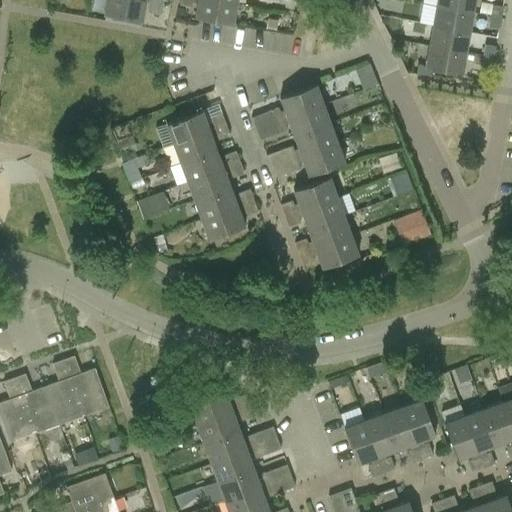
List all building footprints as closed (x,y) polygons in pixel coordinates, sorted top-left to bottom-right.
[(144,7),(149,8),(150,0),(148,0),(106,0),(104,14),(142,20),(144,7)] [(150,0),(149,8),(148,13),(160,15),(163,3),(150,0)] [(233,24),(236,3),(220,0),(192,0),(192,2),(197,3),(195,17),(233,24)] [(436,0),(436,6),(473,13),(475,0),(436,0)] [(478,13),(489,15),(489,16),(501,18),(503,7),(492,5),(492,4),(481,2),(478,13)] [(469,33),(473,13),(436,6),(432,26),(469,33)] [(499,29),(501,18),(489,16),(487,27),(499,29)] [(432,26),(428,46),(466,53),(469,33),(432,26)] [(484,44),(482,55),(493,57),(495,46),(484,44)] [(462,73),(466,53),(428,46),(425,66),(462,73)] [(492,68),(493,57),(482,55),(480,66),(492,68)] [(369,63),(351,68),(357,88),(375,83),(369,63)] [(284,110),(278,113),(281,119),(323,104),(316,85),(280,98),(284,110)] [(289,125),(294,136),(330,123),(323,104),(281,119),(283,127),(289,125)] [(252,119),(256,129),(281,119),(278,113),(277,109),(252,119)] [(202,110),(166,123),(165,124),(155,128),(163,147),(173,143),(214,128),(212,122),(207,123),(202,110)] [(214,128),(226,124),(222,113),(210,117),(212,122),(214,128)] [(285,131),(283,127),(281,119),(256,129),(260,140),(285,131)] [(298,148),(292,151),(295,157),(337,142),(330,123),(294,136),(298,148)] [(230,135),(226,124),(214,128),(217,135),(218,140),(230,135)] [(212,137),(217,135),(214,128),(173,143),(180,162),(217,149),(212,137)] [(115,143),(119,156),(138,150),(133,136),(115,143)] [(344,162),(337,142),(295,157),(297,165),(303,162),(308,175),(344,162)] [(266,156),(270,167),(295,157),(292,151),(291,146),(266,156)] [(180,162),(187,181),(228,166),(226,160),(221,161),(217,149),(180,162)] [(382,170),(398,165),(394,151),(378,156),(382,170)] [(226,160),(228,166),(239,162),(235,152),(224,156),(226,160)] [(299,169),(297,165),(295,157),(270,167),(274,178),(299,169)] [(243,173),(239,162),(228,166),(231,173),(232,177),(243,173)] [(187,181),(194,200),(230,187),(226,175),(231,173),(228,166),(187,181)] [(298,203),(293,205),(295,212),(337,197),(330,177),(293,190),(298,203)] [(194,200),(201,219),(242,204),(239,197),(235,199),(230,187),(194,200)] [(239,197),(242,204),(253,200),(250,189),(238,193),(239,197)] [(162,208),(157,193),(137,201),(143,216),(162,208)] [(344,216),(337,197),(295,212),(298,219),(303,217),(307,229),(344,216)] [(258,212),(253,200),(242,204),(244,211),(246,216),(258,212)] [(295,212),(293,205),(292,201),(280,205),(284,216),(295,212)] [(240,213),(244,211),(242,204),(201,219),(208,239),(245,226),(240,213)] [(298,219),(295,212),(284,216),(288,227),(299,223),(298,219)] [(351,235),(344,216),(307,229),(312,242),(307,243),(310,250),(351,235)] [(418,217),(395,225),(401,242),(424,233),(418,217)] [(358,255),(351,235),(310,250),(312,257),(317,255),(321,268),(358,255)] [(310,250),(307,243),(306,239),(294,243),(298,254),(310,250)] [(312,257),(310,250),(298,254),(302,266),(314,261),(312,257)] [(73,357),(63,360),(83,415),(108,406),(94,368),(79,373),(73,357)] [(58,381),(45,386),(58,424),(83,415),(63,360),(52,364),(58,381)] [(24,374),(14,378),(33,433),(58,424),(45,386),(30,391),(24,374)] [(0,419),(8,442),(33,433),(14,378),(3,382),(9,399),(0,402),(0,419)] [(188,405),(196,425),(237,410),(235,403),(229,405),(224,392),(188,405)] [(235,403),(237,410),(249,406),(244,394),(233,399),(235,403)] [(141,417),(165,409),(160,396),(137,404),(141,417)] [(511,397),(501,402),(511,431),(511,397)] [(422,399),(402,406),(417,448),(423,445),(421,440),(435,435),(422,399)] [(507,440),(509,445),(511,444),(511,431),(501,402),(482,409),(496,445),(507,440)] [(237,410),(239,416),(241,421),(252,416),(249,406),(237,410)] [(402,406),(383,413),(396,449),(408,445),(410,450),(417,448),(402,406)] [(483,449),(496,445),(482,409),(463,416),(478,457),(485,454),(483,449)] [(234,418),(239,416),(237,410),(196,425),(203,444),(239,431),(234,418)] [(383,413),(363,420),(379,462),(386,459),(383,454),(396,449),(383,413)] [(470,455),(472,459),(478,457),(463,416),(444,423),(457,459),(470,455)] [(370,459),(371,464),(379,462),(363,420),(343,427),(357,463),(370,459)] [(247,435),(248,440),(251,448),(276,438),(272,426),(247,435)] [(243,442),(239,431),(203,444),(210,463),(251,448),(248,440),(243,442)] [(280,449),(276,438),(251,448),(253,454),(255,458),(280,449)] [(0,439),(0,494),(3,493),(0,484),(0,474),(11,470),(0,439)] [(417,448),(421,459),(432,455),(427,444),(423,445),(417,448)] [(92,446),(73,451),(77,463),(96,457),(92,446)] [(210,463),(217,482),(253,469),(248,456),(253,454),(251,448),(210,463)] [(417,448),(410,450),(405,452),(409,464),(421,459),(417,448)] [(478,457),(483,468),(494,464),(490,453),(485,454),(478,457)] [(478,457),(472,459),(467,461),(471,472),(483,468),(478,457)] [(379,462),(383,473),(394,469),(390,458),(386,459),(379,462)] [(379,462),(371,464),(367,466),(371,477),(383,473),(379,462)] [(261,473),(262,478),(265,485),(290,476),(286,464),(261,473)] [(217,482),(224,501),(265,485),(262,478),(257,480),(253,469),(217,482)] [(54,507),(55,511),(73,511),(113,498),(104,472),(66,486),(71,501),(54,507)] [(294,487),(290,476),(265,485),(267,492),(269,496),(294,487)] [(483,497),(490,495),(494,493),(490,482),(479,486),(483,497)] [(262,494),(267,492),(265,485),(224,501),(227,511),(251,511),(267,506),(262,494)] [(483,497),(479,486),(468,490),(472,501),(477,500),(483,497)] [(358,511),(350,488),(338,492),(345,511),(358,511)] [(385,503),(392,501),(396,499),(392,488),(381,492),(385,503)] [(334,511),(345,511),(338,492),(328,495),(334,511)] [(379,506),(385,503),(381,492),(370,496),(374,508),(379,506)] [(445,511),(452,509),(457,507),(452,495),(441,499),(445,511)] [(492,500),(490,495),(483,497),(488,511),(511,511),(505,495),(492,500)] [(479,504),(466,509),(467,511),(488,511),(483,497),(477,500),(479,504)] [(117,511),(113,498),(73,511),(117,511)] [(442,511),(445,511),(441,499),(430,503),(433,511),(442,511)] [(394,505),(392,501),(385,503),(388,511),(411,511),(407,501),(394,505)] [(388,511),(385,503),(379,506),(381,511),(377,511),(388,511)]
